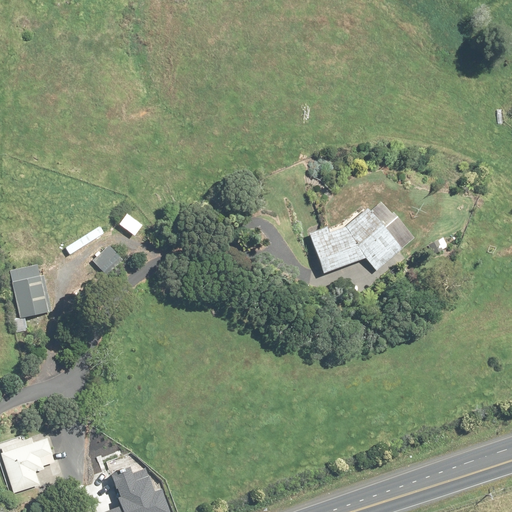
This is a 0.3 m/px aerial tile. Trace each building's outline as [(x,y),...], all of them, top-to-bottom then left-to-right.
[(414,238),(381,202),(355,220),(309,236),(322,273),(365,259),(377,273),(414,238)] [(122,262),(110,248),(93,261),(104,276),(122,262)] [(20,319),(24,318),(27,329),(47,325),(44,314),(48,313),(38,266),(9,272),(20,319)] [(39,485),(35,473),(45,470),(44,466),(55,463),(47,439),(33,443),(32,439),(0,449),(0,452),(13,493),(39,485)] [(164,511),(157,492),(149,495),(142,477),(129,482),(124,470),(106,477),(117,507),(102,511),(164,511)]
